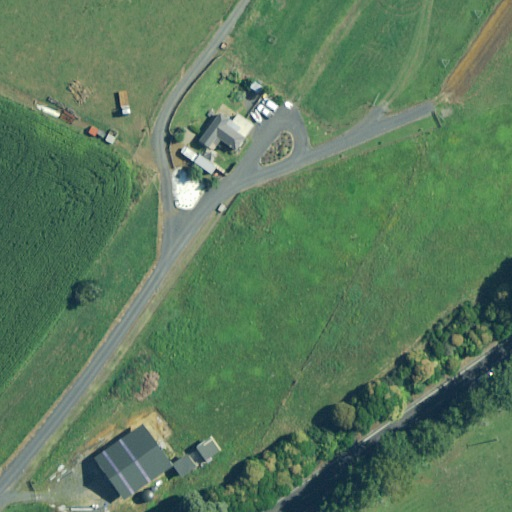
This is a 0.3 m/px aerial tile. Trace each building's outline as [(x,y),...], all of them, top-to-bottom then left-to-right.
[(333,0),(275,89),(284,96),(348,0),(333,0)] [(403,0),(390,0),(384,9),(393,15),(403,0)] [(406,25),(396,18),(385,35),(395,41),(406,25)] [(235,122),(222,113),(202,141),(211,148),(217,140),(236,153),(256,125),(240,114),(235,122)] [(218,166),(202,154),(197,162),(213,173),(218,166)] [(101,395),(92,406),(100,413),(109,401),(101,395)]
